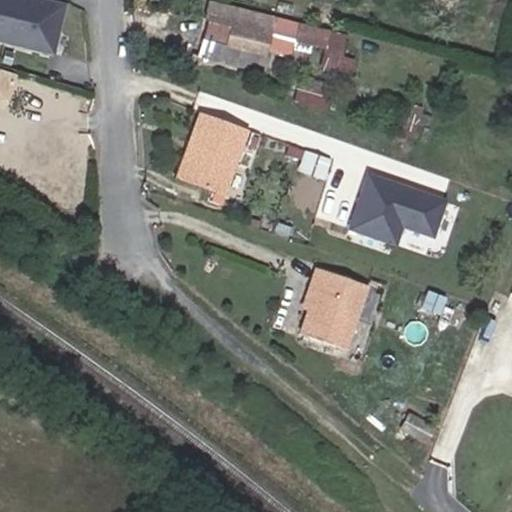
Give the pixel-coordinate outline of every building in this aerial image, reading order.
[(0,0),(0,46),(57,59),(67,13),(9,0),(0,0)] [(285,43),(291,20),(212,0),(207,0),(198,34),(194,53),(257,69),(264,44),(283,49),(285,43)] [(307,7),(303,20),(336,29),(340,15),(307,7)] [(303,20),(292,17),(291,20),(285,43),(303,48),(306,39),(321,43),(334,47),(338,29),(336,29),(303,20)] [(338,54),(343,30),(338,29),(334,47),(321,43),(315,65),(344,72),(348,56),(338,54)] [(297,77),(292,96),(325,105),(326,100),(321,98),(325,85),(297,77)] [(0,108),(11,111),(18,83),(0,79),(0,108)] [(0,115),(10,117),(11,111),(0,108),(0,115)] [(226,161),(235,164),(247,130),(198,113),(176,177),(215,191),(226,161)] [(224,195),(235,164),(226,161),(215,191),(224,195)] [(437,225),(446,191),(367,171),(354,224),(399,236),(404,217),(437,225)] [(312,291),(306,307),(299,328),(343,343),(365,283),(313,265),(304,289),(312,291)] [(299,305),(306,307),(312,291),(304,289),(299,305)] [(365,318),(375,320),(381,292),(370,290),(365,318)] [(431,426),(404,412),(397,427),(423,440),(431,426)]
